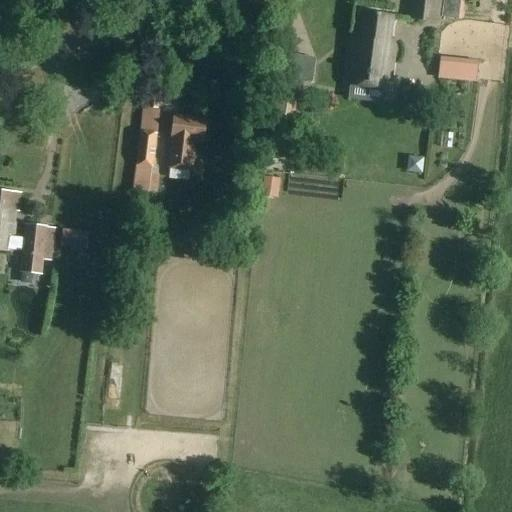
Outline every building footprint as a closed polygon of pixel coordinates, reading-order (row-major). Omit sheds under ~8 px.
[(441,24),(443,0),(413,0),(411,20),(441,24)] [(389,90),(393,58),(386,57),(391,16),(363,12),(359,40),(351,39),(345,84),(389,90)] [(252,78),(251,65),(250,55),(232,55),(232,66),(227,67),(228,79),(252,78)] [(280,78),(272,126),(289,129),(297,81),(280,78)] [(147,109),(142,108),(132,190),(156,193),(158,177),(150,176),(160,96),(149,95),(147,109)] [(203,137),(205,119),(174,115),(168,167),(192,170),(196,136),(203,137)] [(123,139),(125,117),(110,116),(108,138),(123,139)] [(0,247),(13,249),(21,250),(19,273),(37,274),(38,260),(39,254),(51,255),(53,231),(41,230),(41,227),(24,225),(22,239),(14,238),(16,223),(14,222),(16,209),(19,210),(21,192),(0,190),(0,247)] [(84,393),(86,367),(76,366),(73,392),(84,393)]
